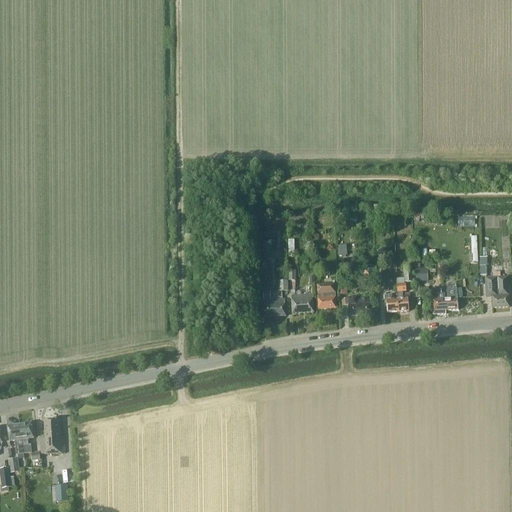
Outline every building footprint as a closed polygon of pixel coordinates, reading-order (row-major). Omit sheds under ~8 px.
[(322,220),(323,226),(333,224),(332,218),(322,220)] [(476,227),(477,218),(460,218),(460,227),(476,227)] [(347,258),(345,248),(338,249),(340,259),(347,258)] [(363,282),(374,281),(374,266),(363,267),(363,282)] [(403,269),(404,283),(413,283),(412,268),(403,269)] [(428,282),(427,269),(416,270),(416,283),(428,282)] [(378,271),(379,287),(386,286),(385,270),(378,271)] [(493,308),(509,308),(508,294),(509,294),(508,277),(486,278),(487,298),(492,297),(493,308)] [(279,292),(288,292),(287,281),(278,282),(279,292)] [(336,309),(335,293),(335,284),(317,285),(317,294),(318,310),(336,309)] [(406,285),(397,286),(397,295),(398,313),(409,312),(408,300),(410,300),(410,294),(403,295),(403,293),(406,293),(406,285)] [(388,314),(398,313),(397,295),(397,286),(396,286),(397,300),(392,301),(392,295),(384,296),(385,302),(387,302),(388,314)] [(416,299),(429,298),(428,288),(416,288),(416,299)] [(442,294),(441,291),(441,289),(432,289),(432,297),(433,315),(446,315),(445,311),(458,311),(457,289),(446,289),(447,300),(445,300),(445,294),(442,294)] [(265,318),(286,317),(285,306),(285,300),(271,301),(270,292),(263,292),(265,307),(263,307),(265,318)] [(291,297),(292,314),(314,313),(313,295),(291,297)] [(349,317),(372,316),(371,305),(371,300),(365,300),(365,298),(361,298),(361,300),(356,301),(356,298),(345,299),(346,306),(348,306),(349,317)] [(41,455),(65,454),(64,437),(61,437),(60,431),(59,431),(58,420),(44,421),(45,438),(40,438),(41,455)] [(32,423),(19,425),(24,455),(32,453),(31,445),(28,445),(28,439),(34,438),(32,423)] [(24,455),(19,425),(7,427),(9,442),(15,441),(17,456),(24,455)] [(31,454),(32,462),(40,461),(39,453),(31,454)] [(9,461),(10,474),(19,472),(18,459),(9,461)] [(8,469),(0,470),(0,476),(2,489),(11,488),(8,469)] [(52,486),(53,503),(67,502),(66,485),(52,486)]
